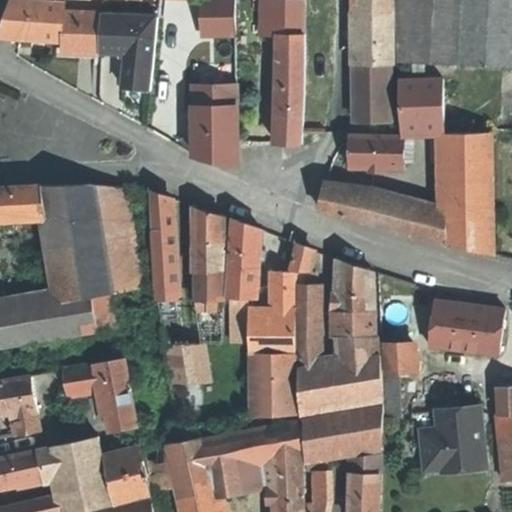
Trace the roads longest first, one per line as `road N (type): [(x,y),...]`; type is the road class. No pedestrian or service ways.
road 1 (residential): [(511,285),(422,265),(170,171)]
road 2 (residential): [(170,171),(140,137),(0,65)]
road 3 (residential): [(0,175),(170,171)]
